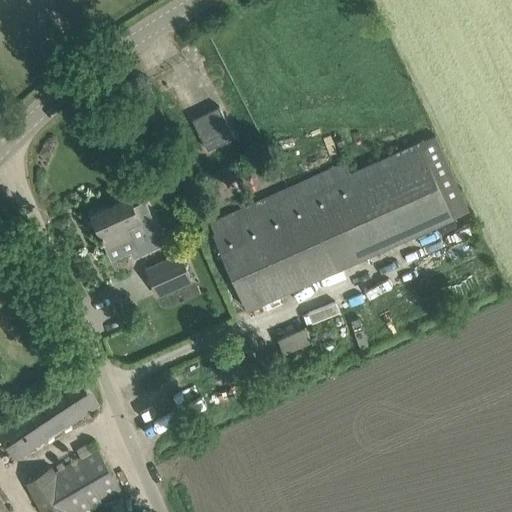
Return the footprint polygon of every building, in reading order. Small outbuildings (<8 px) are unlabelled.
[(388,31),(451,0),(385,0),(375,5),(388,31)] [(235,136),(220,105),(193,118),(208,149),(235,136)] [(345,162),(278,192),(283,203),(215,234),(248,307),(469,206),(436,134),(350,173),(345,162)] [(129,196),(93,212),(102,234),(100,235),(102,239),(103,238),(107,247),(131,236),(134,242),(139,240),(144,251),(164,242),(145,200),(134,205),(129,196)] [(193,279),(181,252),(146,268),(158,295),(193,279)] [(278,338),(284,352),(312,340),(306,326),(278,338)] [(0,423),(0,430),(16,456),(98,405),(79,374),(0,423)] [(26,481),(44,511),(79,511),(121,488),(97,447),(55,472),(52,466),(26,481)] [(0,511),(12,511),(0,495),(0,511)]
